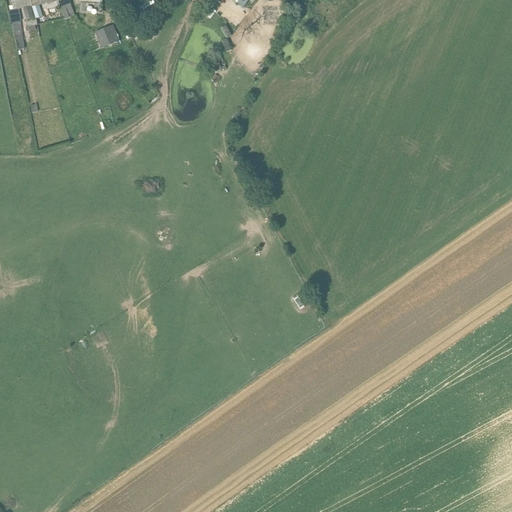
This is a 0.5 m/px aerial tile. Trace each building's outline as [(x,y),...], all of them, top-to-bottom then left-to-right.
[(10,0),(13,11),(32,7),(30,0),(10,0)] [(56,0),(57,2),(58,2),(65,20),(75,16),(68,0),(56,0)] [(231,0),(243,9),(248,0),(231,0)] [(25,49),(19,15),(15,16),(16,23),(12,24),(17,51),(25,49)] [(37,25),(35,19),(35,18),(33,18),(32,18),(26,20),(28,27),(25,28),(27,33),(36,30),(34,25),(37,25)] [(113,26),(95,33),(101,49),(119,42),(113,26)] [(38,113),(37,104),(30,105),(32,114),(38,113)]
